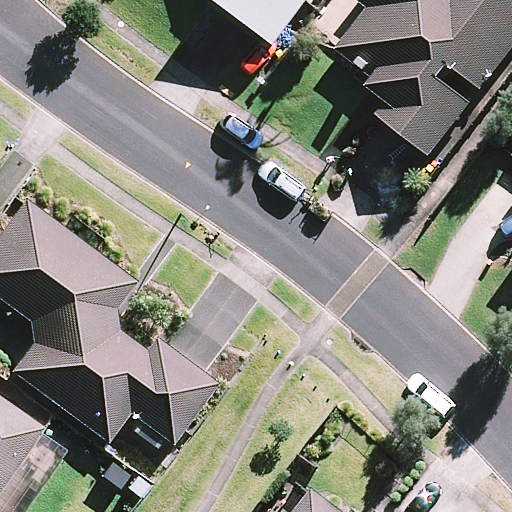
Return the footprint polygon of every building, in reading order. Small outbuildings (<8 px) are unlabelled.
[(297,0),(210,0),(266,42),(297,0)] [(511,64),(511,0),(358,0),(358,1),(371,10),(339,52),(394,95),(377,116),(436,162),(511,64)] [(140,287),(24,200),(0,232),(0,298),(41,329),(11,369),(105,441),(129,410),(145,422),(136,434),(164,455),(218,382),(158,336),(145,353),(110,326),(140,287)] [(0,511),(0,484),(40,425),(0,397),(0,511)] [(341,511),(331,504),(314,491),(297,511),(341,511)]
